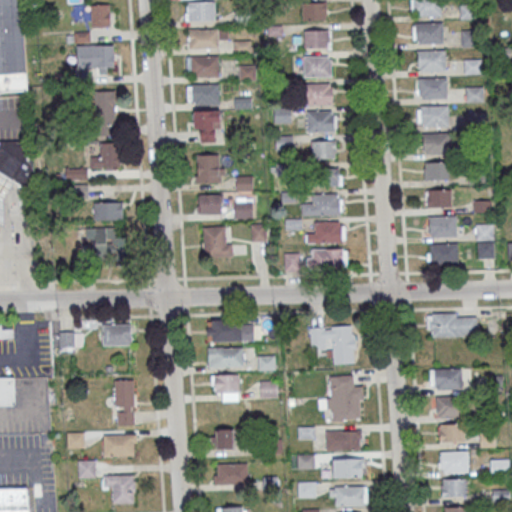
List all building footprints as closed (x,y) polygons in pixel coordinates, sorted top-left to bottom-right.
[(0,0),(22,0),(28,90),(0,92),(0,0)] [(440,0),(411,0),(412,16),(440,16),(440,0)] [(214,20),(214,1),(187,1),(187,20),(214,20)] [(302,2),(302,19),(326,19),(326,2),(302,2)] [(110,4),(91,4),(91,26),(110,26),(110,4)] [(477,4),(460,4),(460,18),(477,18),(477,4)] [(414,22),(414,43),(442,43),(442,22),(414,22)] [(226,28),(188,28),(188,48),(218,48),(218,38),(226,38),(226,28)] [(304,29),(304,47),(329,47),(329,29),(304,29)] [(461,46),(477,46),(477,29),(461,29),(461,46)] [(114,44),(77,45),(77,69),(105,68),(114,68),(114,44)] [(417,70),(445,70),(445,50),(417,50),(417,70)] [(218,76),(218,55),(187,55),(187,76),(218,76)] [(331,77),(331,55),(303,55),(303,77),(331,77)] [(418,98),(445,98),(445,77),(418,77),(418,98)] [(219,83),(188,83),(188,104),(219,104),(219,83)] [(332,83),(305,83),(305,104),(332,104),(332,83)] [(115,90),(95,90),(95,136),(115,136),(115,90)] [(448,105),(418,105),(418,126),(448,126),(448,105)] [(291,123),(291,108),(274,108),(274,123),(291,123)] [(220,110),(192,110),(192,128),(220,128),(220,110)] [(307,132),(334,132),(334,110),(307,110),(307,132)] [(423,132),(423,153),(450,153),(450,132),(423,132)] [(336,140),(311,140),(311,158),(336,158),(336,140)] [(14,184),(0,175),(0,141),(31,141),(34,196),(14,184)] [(90,168),(124,168),(124,143),(99,143),(99,155),(90,155),(90,168)] [(423,179),(450,179),(450,162),(423,162),(423,179)] [(224,163),(195,163),(195,182),(224,182),(224,163)] [(341,185),(341,167),(313,167),(313,185),(341,185)] [(0,175),(14,184),(2,203),(3,229),(0,227),(0,175)] [(253,191),(253,175),(236,175),(236,191),(253,191)] [(451,189),(426,189),(426,207),(451,207),(451,189)] [(198,214),(222,214),(222,193),(198,193),(198,214)] [(302,215),(341,215),(341,193),(312,193),(312,204),(302,204),(302,215)] [(252,217),(252,196),(234,196),(234,217),(252,217)] [(123,220),(123,202),(94,202),(94,220),(123,220)] [(456,216),(428,216),(428,236),(456,236),(456,216)] [(344,243),(344,221),(315,221),(315,232),(306,232),(306,243),(344,243)] [(266,240),(265,223),(251,223),(252,241),(266,240)] [(493,223),(477,223),(477,257),(493,257),(493,223)] [(204,226),(205,256),(229,256),(228,226),(204,226)] [(114,227),(83,227),(83,256),(123,256),(123,236),(114,236),(114,227)] [(458,263),(458,243),(428,243),(428,263),(458,263)] [(308,269),(343,268),(343,248),(307,249),(308,269)] [(286,269),(297,268),(296,253),(285,254),(286,269)] [(428,314),(428,336),(477,336),(477,313),(428,314)] [(208,341),(253,341),(253,322),(208,322),(208,341)] [(0,323),(0,340),(11,341),(11,323),(0,323)] [(131,323),(102,323),(102,344),(131,344),(131,323)] [(310,327),(311,349),(331,349),(332,363),(355,363),(354,326),(310,327)] [(58,352),(83,352),(83,331),(58,331),(58,352)] [(208,367),(243,367),(243,348),(208,348),(208,367)] [(461,367),(431,367),(431,388),(461,388),(461,367)] [(329,375),(331,397),(318,398),(318,409),(331,408),(332,421),(361,419),(359,399),(363,399),(362,385),(354,385),(353,373),(329,375)] [(239,400),(239,374),(212,374),(212,392),(223,392),(223,400),(239,400)] [(16,377),(0,376),(0,405),(16,406),(16,377)] [(134,379),(115,379),(115,424),(134,424),(134,379)] [(277,380),(260,380),(260,396),(277,396),(277,380)] [(436,395),(436,416),(464,416),(464,395),(436,395)] [(464,441),(464,423),(439,423),(439,441),(464,441)] [(234,428),(214,428),(214,448),(234,448),(234,428)] [(326,430),(327,449),(359,448),(359,438),(362,438),(361,429),(326,430)] [(67,447),(83,447),(83,432),(67,432),(67,447)] [(104,434),(104,455),(135,455),(135,434),(104,434)] [(468,450),(439,450),(439,472),(468,472),(468,450)] [(313,468),(313,453),(297,453),(297,468),(313,468)] [(332,458),(333,477),(361,476),(361,466),(364,466),(363,457),(332,458)] [(490,458),(490,474),(510,474),(510,458),(490,458)] [(79,477),(94,477),(94,460),(79,460),(79,477)] [(247,483),(247,463),(214,463),(214,483),(247,483)] [(113,486),(113,502),(134,502),(134,474),(102,474),(102,486),(113,486)] [(442,478),(442,496),(466,496),(466,478),(442,478)] [(298,497),(315,497),(315,481),(298,481),(298,497)] [(335,485),(335,506),(364,505),(364,484),(335,485)] [(0,511),(0,488),(26,487),(27,511),(0,511)]
